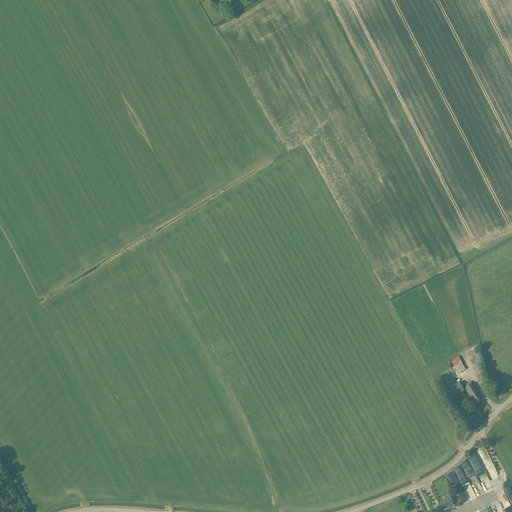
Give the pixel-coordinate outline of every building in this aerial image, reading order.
[(466,370),(459,357),(451,360),(459,373),(466,370)] [(439,383),(443,391),(449,400),(465,391),(460,382),(456,384),(451,376),(439,383)] [(476,403),(482,399),(472,383),(471,381),(465,385),(466,387),(465,388),(473,400),(474,399),(476,403)] [(484,448),(476,451),(481,461),(489,458),(484,448)] [(489,482),(478,455),(469,458),(481,486),(489,482)] [(464,491),(471,489),(462,466),(455,469),(464,491)] [(453,472),(447,475),(452,486),(459,483),(453,472)] [(455,507),(450,496),(439,501),(443,510),(449,507),(450,509),(455,507)] [(501,499),(507,511),(511,508),(506,497),(501,499)] [(503,511),(498,502),(493,504),(496,511),(503,511)]
